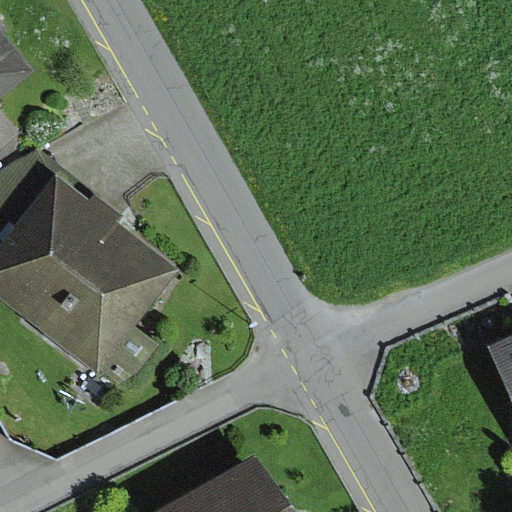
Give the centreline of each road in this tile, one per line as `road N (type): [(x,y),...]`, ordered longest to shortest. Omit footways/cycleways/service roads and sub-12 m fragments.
road 1 (unclassified): [(108,0),(312,355)]
road 2 (residential): [(0,510),(312,355)]
road 3 (residential): [(312,355),(511,270)]
road 4 (unclassified): [(312,355),(403,511)]
